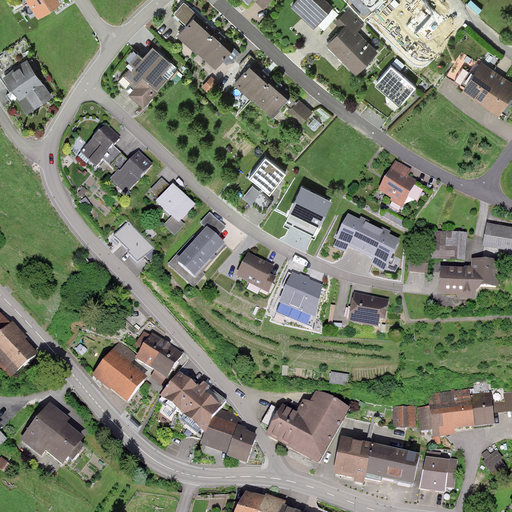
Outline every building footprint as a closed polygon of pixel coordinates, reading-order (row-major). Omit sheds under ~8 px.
[(59,0),(25,0),(39,20),(62,4),(59,0)] [(254,0),(265,10),(274,0),(254,0)] [(315,28),(332,9),(322,0),(298,0),(292,7),(315,28)] [(437,9),(436,10),(425,0),(410,0),(398,13),(428,41),(432,36),(441,44),(456,27),(439,11),(437,9)] [(184,3),(174,14),(186,26),(196,15),(184,3)] [(362,26),(346,11),(334,24),(341,30),(326,46),(357,75),(377,53),(355,33),(362,26)] [(198,53),(215,69),(230,53),(212,35),(211,37),(193,20),(178,37),(196,54),(198,53)] [(143,108),(167,81),(162,76),(171,66),(152,49),(142,61),(138,57),(130,65),(133,67),(123,78),(135,89),(129,96),(143,108)] [(498,116),(511,94),(511,81),(482,62),(480,64),(462,52),(446,76),(464,88),(461,92),(498,116)] [(52,98),(27,61),(2,78),(27,115),(52,98)] [(272,113),(287,96),(250,63),(235,79),(272,113)] [(390,67),(375,85),(399,105),(414,87),(390,67)] [(302,121),(311,110),(299,100),(290,110),(302,121)] [(112,144),(120,135),(106,123),(81,151),(96,164),(103,156),(111,164),(121,153),(112,144)] [(153,163),(139,151),(130,161),(121,153),(111,164),(119,170),(111,179),(126,192),(138,178),(139,179),(153,163)] [(284,172),(263,157),(248,176),(269,192),(284,172)] [(416,185),(407,180),(411,174),(395,165),(378,196),(402,209),(416,185)] [(170,186),(161,178),(149,192),(160,202),(156,206),(169,218),(163,224),(176,236),(187,224),(181,219),(196,204),(173,183),(170,186)] [(291,215),(287,222),(313,235),(317,227),(320,228),(333,202),(301,187),(289,214),(291,215)] [(201,271),(226,242),(217,234),(226,224),(209,209),(199,221),(205,226),(179,256),(176,253),(166,264),(193,286),(204,273),(201,271)] [(396,243),(348,219),(337,242),(385,265),(396,243)] [(152,246),(128,222),(123,227),(113,237),(137,261),(152,246)] [(511,228),(488,225),(485,246),(511,250),(511,228)] [(465,235),(431,232),(430,257),(464,260),(465,235)] [(271,273),(275,264),(248,252),(237,276),(270,291),(277,276),(271,273)] [(428,256),(411,254),(409,270),(426,272),(428,256)] [(497,285),(497,261),(473,260),(473,268),(466,267),(466,269),(442,269),(442,293),(459,293),(459,298),(474,298),(474,292),(481,285),(497,285)] [(324,285),(292,271),(291,273),(288,273),(283,286),(285,287),(279,301),(281,302),(277,313),(313,328),(315,317),(316,317),(324,285)] [(388,300),(354,293),(349,320),(377,326),(379,317),(384,318),(388,300)] [(0,372),(9,383),(36,358),(25,346),(28,344),(13,328),(11,330),(0,317),(0,372)] [(181,357),(145,334),(134,351),(142,356),(136,365),(165,383),(181,357)] [(146,382),(129,368),(137,358),(120,344),(91,380),(111,396),(112,395),(126,406),(146,382)] [(350,374),(331,371),(329,382),(349,385),(350,374)] [(198,385),(181,372),(161,397),(178,410),(198,385)] [(203,379),(198,385),(178,410),(183,414),(181,417),(198,431),(201,427),(204,430),(221,409),(228,400),(203,379)] [(303,399),(297,411),(282,403),(278,409),(271,405),(262,423),(269,427),(266,433),(321,464),(350,407),(316,390),(309,402),(303,399)] [(468,393),(431,398),(432,411),(436,436),(436,441),(457,438),(456,435),(473,432),(469,399),(468,393)] [(469,399),(473,432),(493,430),(489,396),(469,399)] [(416,406),(394,407),(394,426),(417,426),(416,406)] [(227,452),(238,424),(241,419),(233,414),(221,409),(204,430),(201,443),(227,452)] [(70,425),(50,410),(21,446),(43,463),(47,458),(63,471),(84,444),(66,430),(70,425)] [(436,436),(432,411),(421,412),(424,438),(436,436)] [(247,461),(257,434),(238,424),(227,452),(225,455),(247,461)] [(365,474),(372,443),(340,437),(333,473),(354,478),(353,481),(363,483),(365,474)] [(413,483),(420,453),(372,443),(365,474),(413,483)] [(454,488),(458,460),(441,457),(442,453),(426,450),(420,489),(444,492),(445,486),(454,488)] [(486,463),(484,464),(489,472),(502,463),(496,455),(492,458),(489,454),(483,459),(486,463)] [(0,460),(0,471),(5,476),(10,469),(0,460)] [(257,511),(265,496),(246,490),(234,511),(257,511)] [(280,511),(284,505),(285,502),(266,493),(265,496),(257,511),(280,511)]
